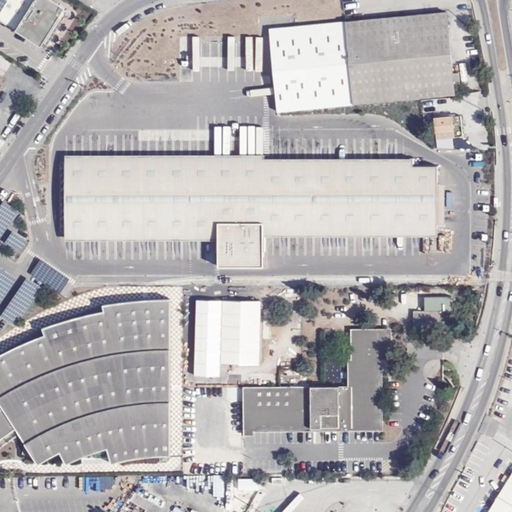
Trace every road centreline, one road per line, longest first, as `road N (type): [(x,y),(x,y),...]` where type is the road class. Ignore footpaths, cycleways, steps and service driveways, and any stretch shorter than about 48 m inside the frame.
road 1 (secondary): [(482,0),(506,162),(498,294),(464,411),(410,511)]
road 2 (secondary): [(429,511),(486,396),(511,298)]
road 3 (tertiary): [(0,175),(86,48),(143,0)]
